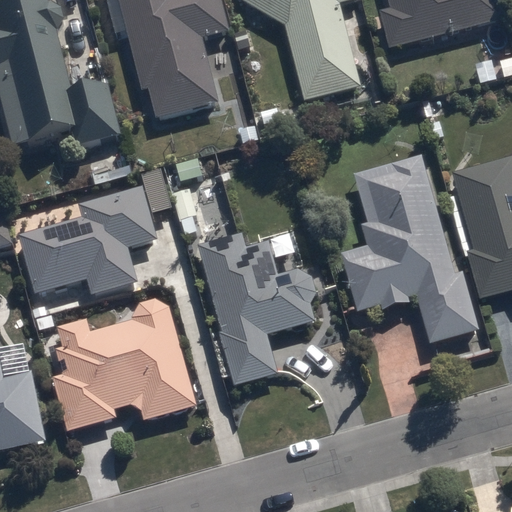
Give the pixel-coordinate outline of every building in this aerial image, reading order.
[(51,0),(49,1),(49,0),(9,0),(11,3),(0,6),(0,95),(19,153),(73,136),(78,152),(121,138),(103,83),(77,91),(57,29),(65,27),(56,0),(51,0)] [(118,0),(138,87),(146,85),(153,118),(218,103),(203,37),(229,31),(222,0),(118,0)] [(239,0),(240,3),(286,26),(303,99),(360,86),(340,5),(360,0),(359,0),(239,0)] [(393,50),(499,21),(494,0),(387,0),(390,8),(382,10),(393,50)] [(491,59),(473,63),(478,82),(511,73),(511,57),(492,62),(491,59)] [(311,109),(284,118),(290,136),(316,128),(311,109)] [(453,276),(422,158),(354,176),(367,226),(360,228),(365,247),(340,254),(355,310),(380,304),(382,311),(419,301),(430,342),(475,330),(461,274),(453,276)] [(511,162),(511,158),(452,174),(462,207),(451,211),(476,299),(510,289),(511,289),(511,162)] [(175,208),(172,196),(164,169),(138,177),(141,187),(76,206),(80,218),(16,237),(33,294),(85,279),(90,294),(136,281),(126,248),(157,239),(150,215),(175,208)] [(172,196),(175,208),(179,222),(197,216),(190,190),(172,196)] [(0,243),(11,241),(0,199),(0,243)] [(242,237),(199,247),(232,384),(277,373),(268,335),(314,324),(309,303),(310,302),(311,301),(312,300),(312,299),(313,298),(313,297),(314,296),(314,295),(314,294),(314,293),(314,291),(314,290),(314,289),(314,288),(314,287),(314,285),(314,284),(313,283),(313,282),(312,281),(311,280),(311,279),(310,278),(309,277),(308,276),(307,276),(307,275),(306,274),(304,274),(303,273),(302,273),(301,272),(300,272),(299,272),(298,272),(276,277),(268,241),(244,246),(242,237)] [(68,374),(51,379),(67,433),(115,419),(112,410),(129,405),(131,408),(138,406),(142,421),(197,405),(169,311),(168,310),(168,308),(167,307),(166,306),(165,305),(163,304),(162,304),(161,303),(159,302),(158,302),(156,301),(155,301),(154,301),(152,301),(151,301),(149,301),(148,301),(146,302),(145,302),(143,303),(142,303),(141,304),(140,305),(138,306),(137,307),(136,308),(136,309),(135,311),(134,312),(133,313),(133,315),(133,316),(132,318),(132,319),(88,331),(85,320),(58,327),(63,346),(56,348),(60,361),(65,360),(68,374)] [(0,452),(46,444),(32,373),(2,379),(0,369),(0,452)]
